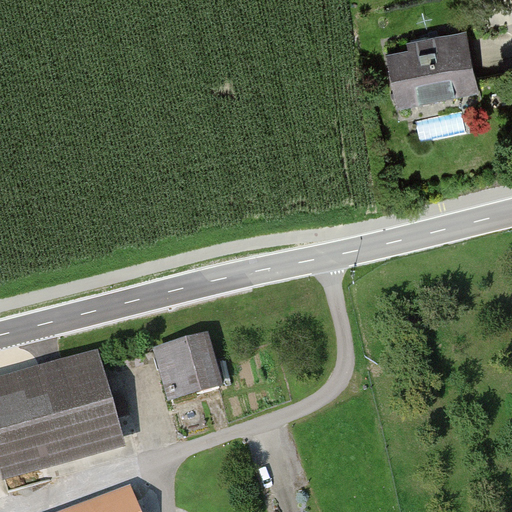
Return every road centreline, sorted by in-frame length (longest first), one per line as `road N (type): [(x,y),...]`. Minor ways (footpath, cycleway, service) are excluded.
road 1 (tertiary): [(0,336),(511,213)]
road 2 (track): [(329,259),(350,349),(325,396),(16,511)]
